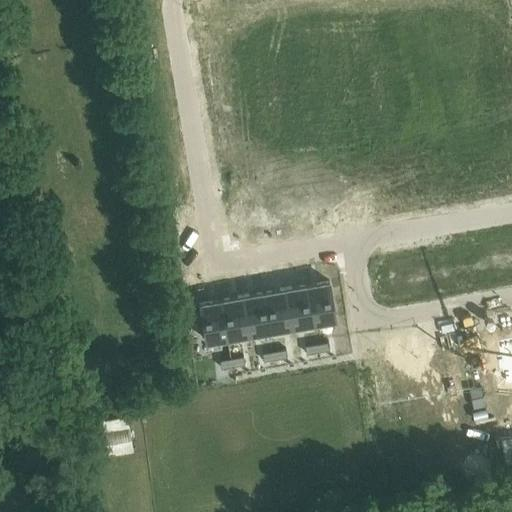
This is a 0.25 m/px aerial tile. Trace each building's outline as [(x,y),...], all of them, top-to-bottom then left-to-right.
[(246,0),(239,0),(200,7),(205,40),(252,32),(246,0)] [(276,0),(280,19),(265,21),(270,49),(307,42),(304,27),(332,22),(328,0),(276,0)] [(357,0),(359,10),(347,12),(352,42),(367,40),(366,33),(387,30),(382,0),(357,0)] [(406,0),(382,0),(387,30),(409,26),(410,33),(425,30),(419,0),(416,0),(407,2),(406,0)] [(508,0),(475,0),(477,9),(509,3),(508,0)] [(511,18),(509,3),(477,9),(480,28),(511,22),(511,18)] [(511,22),(480,28),(483,47),(511,41),(511,22)] [(511,41),(483,47),(486,66),(511,61),(511,41)] [(511,61),(486,66),(490,86),(511,81),(511,61)] [(271,102),(266,78),(251,81),(255,105),(271,102)] [(433,152),(409,156),(415,196),(441,191),(436,160),(450,157),(446,130),(429,133),(433,152)] [(343,154),(326,157),(335,210),(351,207),(350,203),(358,201),(354,177),(366,175),(360,139),(341,142),(343,154)] [(381,141),(365,143),(370,171),(384,169),(390,200),(415,196),(409,156),(384,160),(381,141)] [(318,212),(335,210),(326,157),(308,160),(306,148),(287,151),(293,187),(305,185),(309,210),(317,208),(318,212)] [(257,182),(232,186),(239,226),(276,219),(272,192),(285,190),(281,162),(255,166),(257,182)] [(328,280),(306,283),(312,320),(334,316),(328,280)] [(284,287),(291,324),(312,320),(306,283),(284,287)] [(263,291),(269,327),(291,324),(284,287),(263,291)] [(263,291),(242,294),(248,331),(269,327),(263,291)] [(242,294),(221,298),(227,335),(248,331),(242,294)] [(204,339),(227,335),(221,298),(198,302),(204,339)] [(511,337),(496,340),(499,354),(495,355),(498,372),(502,371),(504,386),(511,384),(511,337)] [(315,342),(317,350),(329,348),(327,340),(315,342)] [(305,352),(317,350),(315,342),(304,344),(305,352)] [(285,348),(273,350),(274,358),(286,356),(285,348)] [(274,358),(273,350),(261,352),(263,360),(274,358)] [(474,352),(439,358),(448,407),(482,401),(474,352)] [(231,357),(232,365),(244,363),(243,355),(231,357)] [(400,356),(368,362),(376,408),(423,400),(418,371),(403,374),(400,356)] [(232,365),(231,357),(219,359),(220,367),(232,365)] [(134,450),(128,414),(101,419),(108,455),(134,450)] [(511,433),(502,435),(506,458),(511,456),(511,433)]
